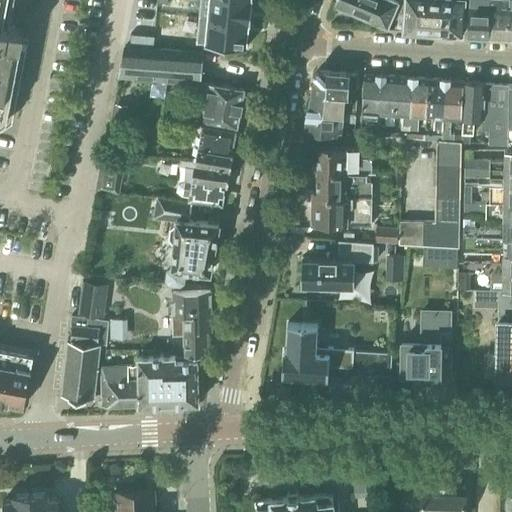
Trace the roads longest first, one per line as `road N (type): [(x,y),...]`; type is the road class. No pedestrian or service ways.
road 1 (residential): [(234,432),(241,348),(296,44)]
road 2 (residential): [(40,440),(76,216),(0,202)]
road 3 (residential): [(234,432),(511,429)]
road 4 (residential): [(296,44),(511,59)]
road 5 (residential): [(40,440),(193,434)]
